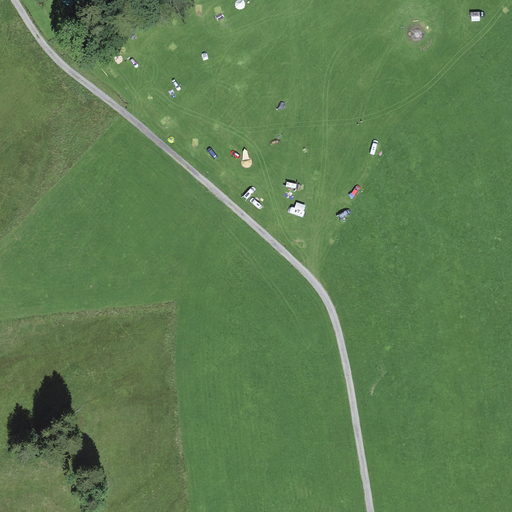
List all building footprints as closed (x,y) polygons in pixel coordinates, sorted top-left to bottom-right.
[(388,6),(378,41),(401,48),(412,13),(388,6)] [(356,60),(353,76),(368,79),(371,63),(356,60)] [(186,72),(149,86),(157,108),(195,94),(186,72)] [(435,136),(416,146),(426,166),(445,157),(435,136)] [(237,165),(237,189),(263,189),(263,166),(237,165)]
